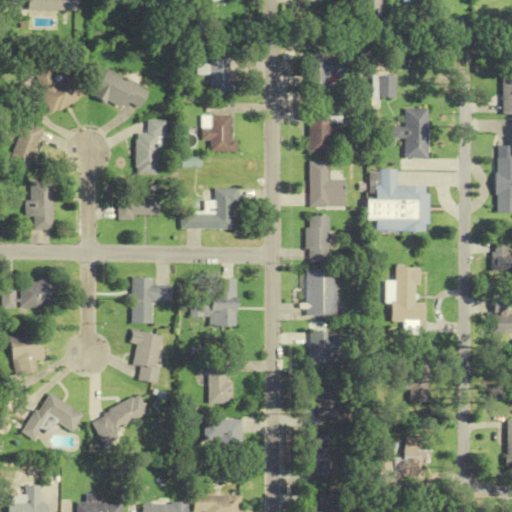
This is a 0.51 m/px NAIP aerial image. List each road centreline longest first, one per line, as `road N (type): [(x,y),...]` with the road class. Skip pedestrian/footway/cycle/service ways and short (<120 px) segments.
road 1 (residential): [(271,0),(272,511)]
road 2 (residential): [(466,79),(467,484)]
road 3 (residential): [(272,256),(0,250)]
